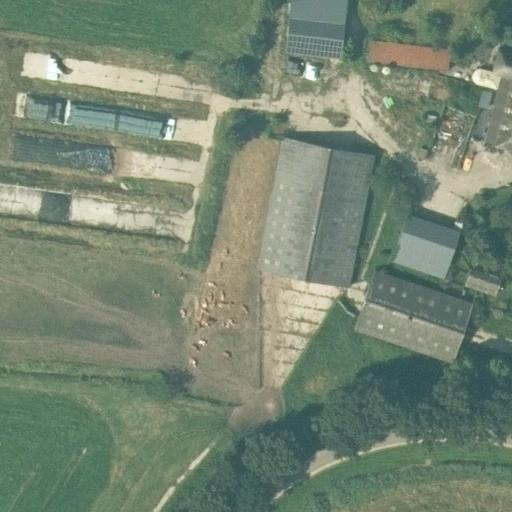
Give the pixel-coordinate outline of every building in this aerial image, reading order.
[(346,0),(290,0),(285,51),(339,57),(346,0)] [(447,49),(371,40),(369,60),(445,69),(447,49)] [(511,50),(499,47),(493,76),(501,78),(486,141),(511,147),(511,50)] [(159,94),(160,70),(106,68),(105,92),(159,94)] [(376,155),(283,136),(257,270),(350,288),(361,229),(365,209),(374,211),(385,157),(376,155)] [(452,227),(406,212),(391,260),(444,278),(460,230),(462,222),(455,220),(452,227)] [(500,278),(470,268),(465,284),(495,294),(500,278)] [(468,313),(372,280),(360,318),(455,351),(468,313)]
